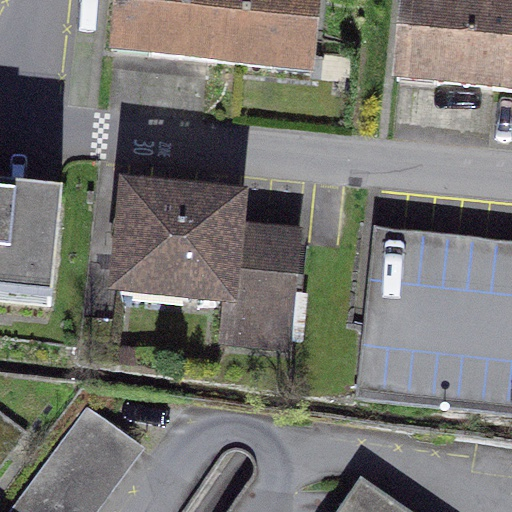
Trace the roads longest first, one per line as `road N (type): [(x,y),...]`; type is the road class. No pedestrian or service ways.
road 1 (residential): [(511,178),(21,128)]
road 2 (residential): [(39,0),(21,128)]
